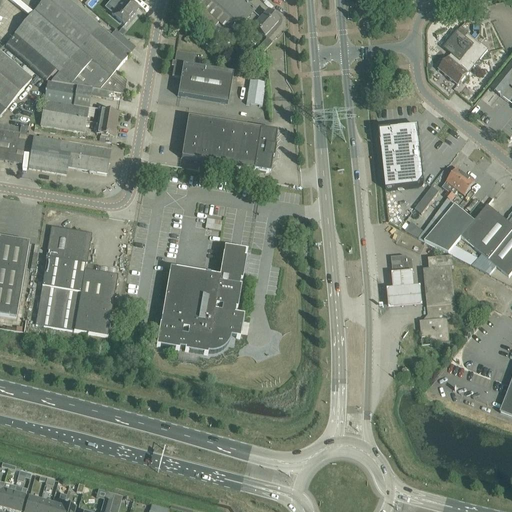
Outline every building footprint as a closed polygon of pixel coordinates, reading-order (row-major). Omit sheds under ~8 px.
[(15,36),(5,48),(46,83),(48,81),(56,72),(59,74),(51,84),(92,90),(107,93),(109,93),(121,95),(124,96),(126,85),(124,85),(125,81),(116,73),(131,56),(136,50),(115,32),(110,38),(99,28),(66,0),(45,0),(35,12),(14,36),(15,36)] [(120,0),(123,2),(112,15),(125,26),(139,10),(130,2),(132,0),(120,0)] [(239,0),(197,0),(190,8),(197,15),(214,30),(214,29),(218,25),(219,24),(232,37),(239,30),(246,36),(254,28),(264,38),(265,37),(278,22),(268,13),(260,21),(253,14),(254,13),(239,0)] [(449,59),(438,71),(458,87),(488,51),(481,45),(481,46),(469,37),(468,36),(466,34),(466,33),(461,29),(456,35),(455,36),(446,47),(449,49),(447,52),(452,56),(451,58),(450,59),(449,59)] [(267,39),(253,55),(258,60),(272,44),(267,39)] [(0,117),(32,80),(0,53),(0,117)] [(233,75),(194,68),(196,56),(176,53),(172,78),(180,79),(177,97),(228,106),(233,75)] [(511,63),(491,89),(500,97),(510,85),(511,86),(511,63)] [(44,102),(41,127),(44,128),(84,134),(87,111),(88,110),(90,97),(91,92),(92,90),(51,84),(48,83),(48,85),(44,102)] [(118,114),(108,113),(99,111),(95,135),(100,135),(99,143),(112,145),(113,138),(114,138),(118,114)] [(260,131),(188,120),(181,159),(253,171),(257,172),(256,172),(267,174),(267,173),(270,174),(270,171),(271,171),(272,161),(272,159),(273,159),(274,157),(275,157),(275,151),(275,149),(274,148),(274,147),(275,147),(276,136),(276,134),(273,133),(263,131),(263,132),(260,131)] [(0,162),(21,166),(23,156),(27,130),(20,129),(0,125),(0,162)] [(386,132),(379,133),(380,142),(380,144),(381,144),(381,150),(381,152),(382,152),(386,192),(418,188),(424,182),(420,145),(420,142),(420,138),(419,138),(418,128),(409,129),(398,130),(398,131),(397,131),(391,131),(389,131),(389,132),(386,132)] [(107,175),(111,151),(34,138),(28,170),(66,177),(67,169),(107,175)] [(466,177),(457,170),(442,189),(448,194),(445,198),(448,200),(455,191),(463,181),(466,177)] [(466,177),(463,181),(455,191),(448,200),(452,203),(456,198),(455,197),(458,193),(464,198),(469,192),(475,184),(466,177)] [(415,211),(422,217),(439,194),(432,189),(415,211)] [(424,233),(419,240),(425,244),(448,255),(461,239),(482,257),(472,268),(489,277),(496,268),(509,279),(511,274),(511,220),(508,224),(505,222),(488,207),(481,215),(475,223),(447,200),(424,233)] [(209,220),(207,229),(222,231),(223,222),(209,220)] [(409,227),(406,233),(413,237),(416,231),(409,227)] [(86,265),(91,236),(52,229),(42,288),(35,325),(107,337),(116,287),(118,277),(92,273),(92,271),(89,266),(87,266),(87,265),(86,265)] [(0,318),(16,321),(29,244),(0,239),(0,318)] [(468,263),(472,256),(458,247),(454,255),(468,263)] [(219,278),(170,269),(163,311),(159,332),(156,348),(208,356),(208,354),(210,354),(212,355),(213,354),(215,354),(216,354),(218,353),(220,353),(222,352),(223,351),(224,349),(226,348),(227,346),(228,345),(229,343),(230,341),(230,339),(230,338),(240,340),(244,317),(234,315),(235,310),(237,310),(241,287),(239,287),(240,281),(242,282),(246,259),(244,258),(245,253),(247,253),(247,252),(224,248),(219,278)] [(412,262),(405,258),(391,259),(393,276),(413,274),(412,262)] [(420,323),(421,340),(430,339),(431,347),(441,346),(450,345),(448,320),(457,320),(452,269),(454,268),(453,258),(428,260),(429,271),(423,271),(428,322),(420,323)] [(412,278),(392,279),(393,293),(387,294),(388,314),(422,311),(420,291),(413,292),(412,278)] [(511,383),(500,413),(511,417),(511,383)] [(16,488),(4,485),(2,492),(2,491),(0,498),(0,509),(8,511),(13,495),(14,495),(16,488)] [(21,511),(27,491),(16,488),(14,495),(13,495),(8,511),(21,511)] [(115,496),(107,493),(101,511),(109,511),(112,503),(115,496)] [(115,496),(112,503),(121,506),(123,498),(115,496)] [(25,511),(37,511),(41,502),(29,499),(25,511)] [(37,511),(50,511),(52,506),(41,502),(37,511)] [(64,504),(61,511),(74,511),(75,510),(68,508),(69,504),(65,502),(64,504)] [(50,511),(61,511),(64,504),(60,503),(59,508),(52,506),(50,511)]
